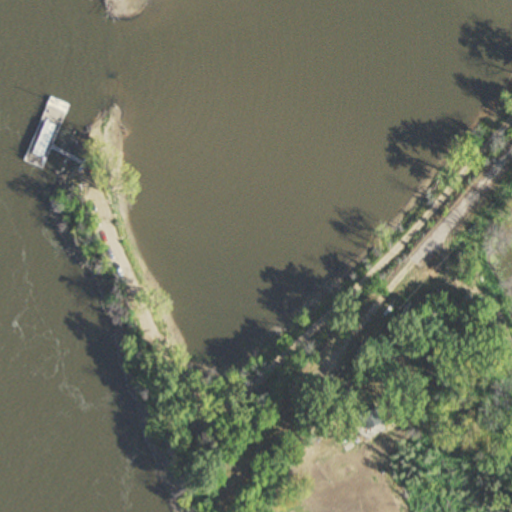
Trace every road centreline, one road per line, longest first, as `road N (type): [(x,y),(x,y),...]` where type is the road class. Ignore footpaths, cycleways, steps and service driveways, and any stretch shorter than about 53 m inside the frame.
road 1 (track): [(236,468),(170,395),(155,334),(86,196),(82,164)]
road 2 (track): [(433,238),(236,468)]
road 3 (track): [(511,332),(433,238)]
